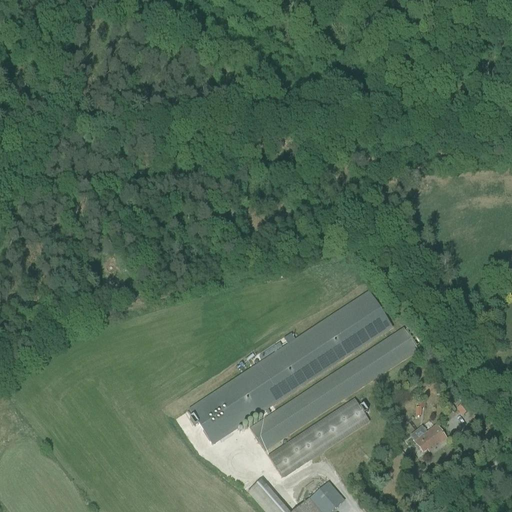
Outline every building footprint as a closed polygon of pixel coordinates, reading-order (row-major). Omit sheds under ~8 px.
[(200,212),(202,223),(236,218),(235,209),(200,212)] [(213,452),(394,331),(370,296),(189,417),(213,452)] [(249,432),(263,453),(418,353),(404,331),(249,432)] [(475,369),(481,376),(491,369),(486,361),(475,369)] [(354,401),(267,459),(282,481),(369,425),(354,401)] [(428,456),(447,442),(436,427),(413,445),(422,456),(426,454),(428,456)] [(334,511),(344,504),(328,485),(295,511),(286,511),(261,483),(247,496),(261,511),(334,511)]
